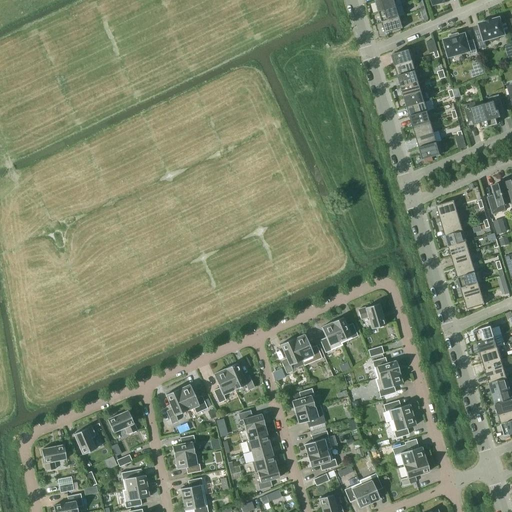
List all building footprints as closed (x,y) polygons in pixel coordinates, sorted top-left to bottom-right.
[(394,0),(380,0),(376,1),(379,12),(397,7),(394,0)] [(379,12),(382,22),(400,17),(397,7),(379,12)] [(403,28),(400,17),(382,22),(386,33),(403,28)] [(487,21),(479,24),(481,33),(476,35),(480,48),(486,47),(484,41),(491,39),(492,41),(499,39),(498,37),(505,35),(500,17),(492,20),(492,19),(486,21),(487,21)] [(451,38),(444,40),(449,57),(469,51),(470,56),(477,54),(473,40),(467,42),(465,34),(458,36),(458,34),(450,36),(451,38)] [(395,66),(413,60),(409,49),(392,55),(395,66)] [(413,60),(395,66),(398,76),(416,71),(413,60)] [(416,71),(398,76),(401,86),(419,81),(416,71)] [(419,81),(401,86),(404,97),(422,91),(422,92),(426,91),(423,80),(419,81)] [(422,91),(404,97),(407,107),(425,102),(422,92),(422,91)] [(489,102),(483,104),(489,126),(498,124),(495,114),(504,112),(499,94),(488,98),(489,102)] [(425,102),(407,107),(410,116),(428,111),(425,102)] [(481,129),(489,126),(483,104),(476,106),(475,102),(464,105),(469,122),(478,119),(481,129)] [(428,111),(410,116),(413,127),(431,122),(428,111)] [(431,122),(413,127),(416,137),(434,132),(431,122)] [(434,132),(416,137),(419,148),(437,142),(434,132)] [(441,141),(437,142),(419,148),(423,160),(441,155),(441,154),(444,153),(441,141)] [(504,204),(511,202),(506,182),(493,186),(496,197),(488,200),(493,214),(505,210),(504,204)] [(440,216),(457,211),(454,200),(436,205),(440,216)] [(457,211),(440,216),(443,227),(460,221),(457,211)] [(460,221),(443,227),(445,236),(463,231),(460,221)] [(506,233),(504,226),(495,229),(498,235),(506,233)] [(463,231),(445,236),(449,246),(466,241),(463,231)] [(508,244),(506,237),(499,239),(501,246),(508,244)] [(466,241),(449,246),(452,257),(469,251),(466,241)] [(469,251),(452,257),(455,267),(472,262),(469,251)] [(472,262),(455,267),(458,277),(475,272),(472,262)] [(475,272),(458,277),(461,288),(479,283),(482,282),(479,271),(475,272)] [(479,283),(461,288),(464,298),(482,293),(479,283)] [(500,287),(503,296),(510,294),(507,285),(500,287)] [(482,293),(464,298),(467,309),(485,304),(482,293)] [(372,329),(385,325),(379,303),(358,310),(360,319),(368,317),(372,329)] [(346,326),(343,317),(331,322),(332,323),(340,343),(341,343),(358,336),(352,323),(346,326)] [(340,343),(332,323),(321,327),(326,338),(320,340),(325,352),(342,345),(341,343),(340,343)] [(474,331),(477,342),(495,337),(491,326),(474,331)] [(310,348),(305,334),(293,339),(302,360),(313,355),(315,361),(322,358),(316,345),(310,348)] [(495,337),(477,342),(480,352),(498,347),(495,337)] [(280,344),(287,358),(281,361),(286,373),(293,370),(292,370),(304,365),(301,360),(302,360),(293,339),(280,344)] [(368,350),(370,357),(383,353),(381,346),(368,350)] [(480,352),(483,362),(501,357),(498,347),(480,352)] [(372,361),(377,378),(377,379),(399,373),(399,372),(396,361),(387,363),(385,357),(372,361)] [(501,357),(483,362),(486,373),(504,368),(501,357)] [(249,375),(243,377),(237,363),(224,368),(225,369),(234,390),(245,385),(248,390),(254,387),(249,375)] [(486,373),(489,383),(507,378),(504,368),(486,373)] [(234,390),(225,369),(213,374),(219,388),(213,390),(219,403),(225,400),(223,394),(234,390)] [(375,379),(380,397),(395,392),(393,386),(402,383),(399,373),(377,379),(377,378),(375,379)] [(507,378),(489,383),(492,394),(510,388),(507,378)] [(196,398),(190,384),(178,390),(187,410),(193,407),(196,413),(207,408),(207,407),(204,400),(202,396),(196,398)] [(313,395),(311,388),(299,392),(300,398),(291,401),(295,413),(314,407),(311,396),(313,395)] [(492,394),(495,404),(511,399),(511,395),(510,388),(492,394)] [(187,410),(178,390),(178,389),(166,394),(172,409),(166,411),(171,424),(178,421),(176,415),(187,410)] [(511,399),(495,404),(498,415),(511,410),(511,399)] [(398,400),(383,405),(385,412),(387,411),(391,421),(393,421),(393,420),(412,415),(409,404),(400,406),(398,400)] [(309,420),(311,427),(324,423),(322,416),(317,417),(314,407),(295,413),(298,424),(309,420)] [(214,409),(208,411),(211,419),(217,416),(214,409)] [(127,434),(137,430),(128,410),(107,419),(113,432),(124,427),(127,434)] [(264,425),(265,425),(261,414),(252,417),(250,410),(238,414),(240,420),(242,419),(245,431),(264,425)] [(511,410),(498,415),(501,424),(511,420),(511,410)] [(393,431),(395,438),(408,434),(407,428),(415,425),(412,415),(393,420),(393,421),(396,430),(393,431)] [(227,434),(223,419),(216,421),(220,436),(227,434)] [(511,433),(511,420),(501,424),(505,436),(511,433)] [(179,425),(181,432),(192,428),(189,421),(179,425)] [(267,435),(264,425),(245,431),(248,440),(248,441),(267,435)] [(95,435),(91,426),(74,434),(83,454),(95,449),(90,437),(95,435)] [(331,449),(326,431),(311,435),(313,441),(304,444),(307,455),(329,448),(329,449),(331,449)] [(194,442),(193,435),(180,438),(181,444),(172,446),(174,458),(175,458),(175,457),(194,453),(192,443),(194,442)] [(248,440),(246,441),(249,452),(251,451),(270,446),(267,435),(248,441),(248,440)] [(63,445),(41,449),(46,471),(55,469),(54,461),(66,459),(63,445)] [(400,454),(403,465),(424,458),(421,446),(407,451),(405,445),(392,448),(394,455),(400,454)] [(273,456),(270,446),(251,451),(254,461),(273,456)] [(329,448),(307,455),(310,467),(319,464),(321,470),(336,466),(334,459),(332,460),(329,449),(329,448)] [(377,450),(371,452),(373,460),(380,458),(377,450)] [(222,462),(220,451),(214,453),(216,463),(222,462)] [(175,457),(175,458),(177,469),(186,467),(187,474),(200,471),(199,464),(196,464),(194,453),(175,457)] [(129,455),(116,460),(119,467),(132,461),(129,455)] [(255,473),(257,472),(257,471),(275,466),(273,456),(254,461),(252,462),(255,473)] [(414,476),(429,471),(425,458),(424,458),(403,465),(406,477),(401,479),(403,486),(416,482),(414,476)] [(270,480),(279,477),(276,466),(275,466),(257,471),(257,472),(260,482),(258,483),(259,490),(272,486),(270,480)] [(121,473),(124,490),(125,490),(147,486),(144,475),(136,476),(134,470),(121,473)] [(90,487),(96,484),(91,471),(84,474),(90,487)] [(376,490),(382,488),(375,473),(359,480),(360,483),(369,503),(379,499),(376,490)] [(326,474),(313,479),(316,486),(329,480),(326,474)] [(227,477),(220,479),(223,490),(230,489),(227,477)] [(180,489),(182,500),(204,495),(201,478),(188,481),(189,487),(180,489)] [(74,490),(72,483),(59,486),(60,493),(74,490)] [(360,483),(344,490),(349,502),(355,499),(359,508),(369,503),(360,483)] [(124,490),(122,490),(126,508),(141,505),(140,499),(149,497),(147,486),(125,490),(124,490)] [(267,499),(269,502),(281,496),(278,490),(266,495),(267,499)] [(68,502),(53,505),(54,511),(77,511),(77,507),(83,505),(80,493),(67,496),(68,502)] [(332,494),(319,498),(322,511),(342,511),(341,505),(336,507),(332,494)] [(207,511),(204,495),(182,500),(185,511),(193,509),(193,511),(207,511)]
